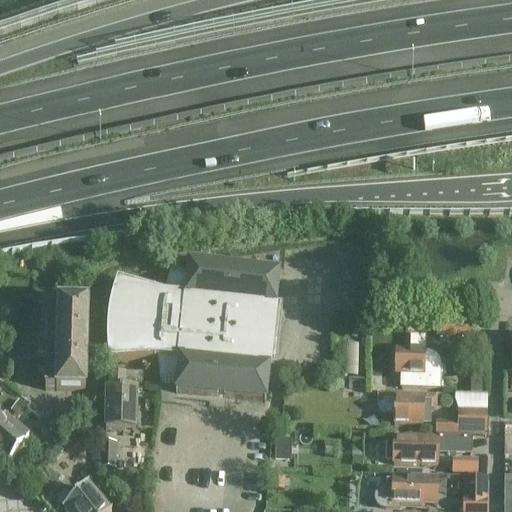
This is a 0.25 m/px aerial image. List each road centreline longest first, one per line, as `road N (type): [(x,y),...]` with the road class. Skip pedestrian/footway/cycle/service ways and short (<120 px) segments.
road 1 (motorway): [(0,206),(243,151),(511,108)]
road 2 (motorway): [(511,24),(336,48),(0,118)]
road 3 (motorway): [(0,239),(264,196),(511,180)]
road 4 (motorway): [(249,0),(157,20),(0,73)]
road 5 (residential): [(496,511),(497,302),(511,304)]
